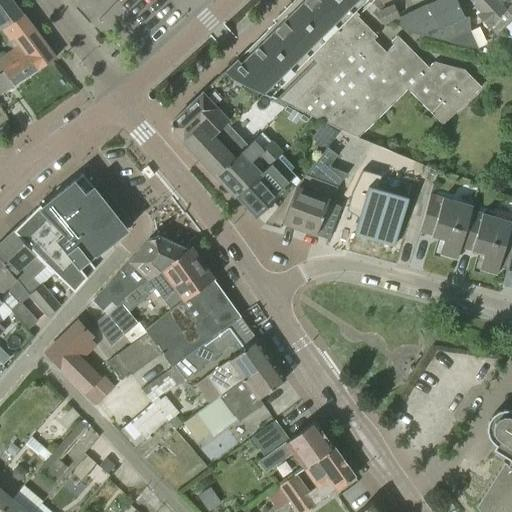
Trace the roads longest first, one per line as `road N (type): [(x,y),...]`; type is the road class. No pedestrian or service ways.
road 1 (residential): [(72,136),(139,228),(32,355)]
road 2 (residential): [(511,308),(347,266),(317,268),(264,299)]
road 3 (tertiary): [(413,511),(264,299)]
road 4 (tertiary): [(264,299),(118,99)]
road 5 (residential): [(181,511),(32,355)]
road 6 (residential): [(118,99),(230,0)]
road 7 (tertiary): [(118,99),(47,0)]
